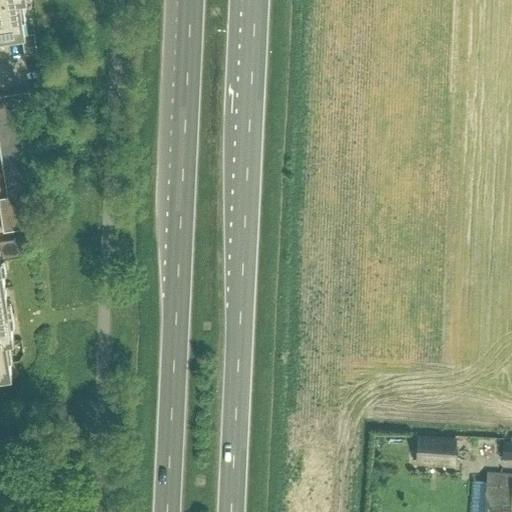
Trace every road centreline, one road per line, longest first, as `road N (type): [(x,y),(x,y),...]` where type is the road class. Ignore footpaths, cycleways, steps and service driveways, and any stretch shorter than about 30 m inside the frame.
road 1 (primary): [(191,0),(166,511)]
road 2 (primary): [(230,511),(252,0)]
